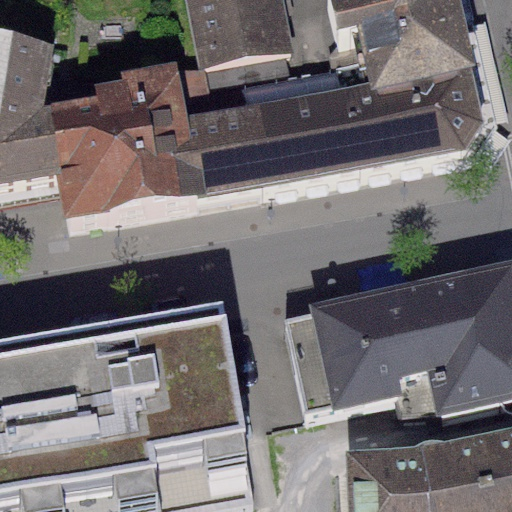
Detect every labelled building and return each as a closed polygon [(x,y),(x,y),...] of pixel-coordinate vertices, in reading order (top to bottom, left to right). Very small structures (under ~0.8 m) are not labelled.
[(295,52),(286,0),(182,0),(195,70),(295,52)] [(354,0),(368,73),(482,52),(471,0),(354,0)] [(0,194),(70,184),(60,111),(51,111),(57,52),(0,39),(0,194)] [(501,155),(482,52),(218,102),(237,205),(501,155)] [(64,121),(82,229),(230,203),(212,96),(64,121)] [(511,405),(511,278),(286,329),(308,428),(439,398),(444,421),(511,405)] [(235,324),(109,340),(131,511),(138,511),(258,496),(235,324)] [(131,511),(109,340),(0,354),(0,511),(131,511)] [(511,511),(511,445),(429,463),(354,470),(355,511),(511,511)]
